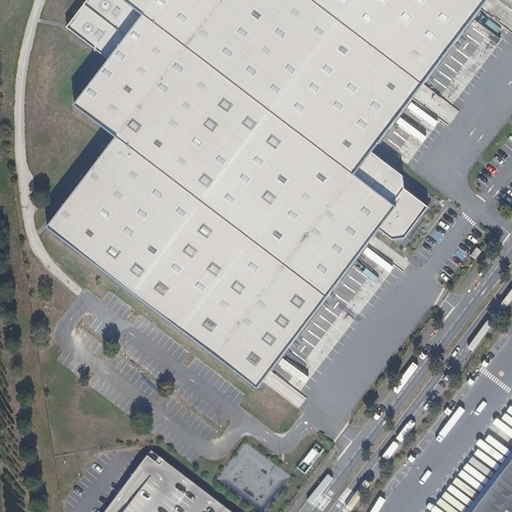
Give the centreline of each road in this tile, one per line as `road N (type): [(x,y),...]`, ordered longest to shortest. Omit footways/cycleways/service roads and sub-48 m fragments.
road 1 (unclassified): [(511,248),(310,511)]
road 2 (unclassified): [(340,511),(511,285)]
